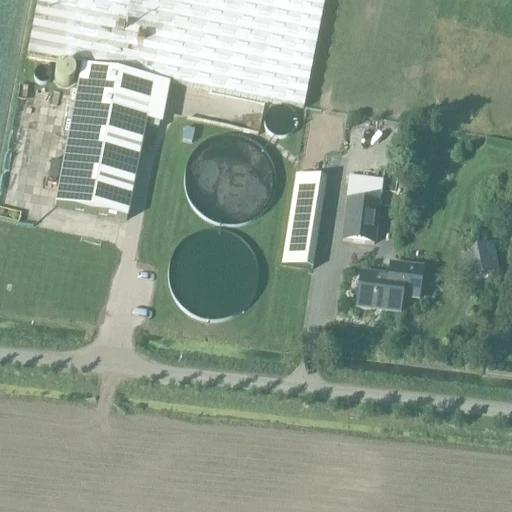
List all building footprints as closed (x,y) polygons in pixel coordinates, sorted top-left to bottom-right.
[(37,0),(26,56),(82,67),(153,81),(303,110),(324,0),(37,0)] [(153,81),(82,67),(54,207),(126,221),(153,81)] [(268,155),(260,146),(251,139),(240,135),(228,134),(216,136),(206,141),(197,149),(191,159),(187,170),(187,182),(190,194),(196,204),(204,212),(215,218),(226,221),(238,220),(249,217),(259,210),(267,201),(272,191),(274,179),(274,177),(272,166),(268,155)] [(311,272),(326,182),(295,177),(280,267),(311,272)] [(379,206),(382,182),(348,178),(346,202),(379,206)] [(341,240),(375,244),(379,206),(346,202),(341,240)] [(176,297),(184,305),(195,311),(206,314),(218,314),(229,311),(239,304),(247,296),(253,285),(255,276),(255,274),(256,270),(255,266),(254,259),(249,248),(242,238),(232,232),(221,227),(209,226),(198,229),(187,234),(178,242),(172,251),(168,263),(168,275),(170,286),(176,297)] [(357,279),(353,313),(401,318),(403,303),(419,305),(423,269),(388,265),(386,282),(357,279)]
